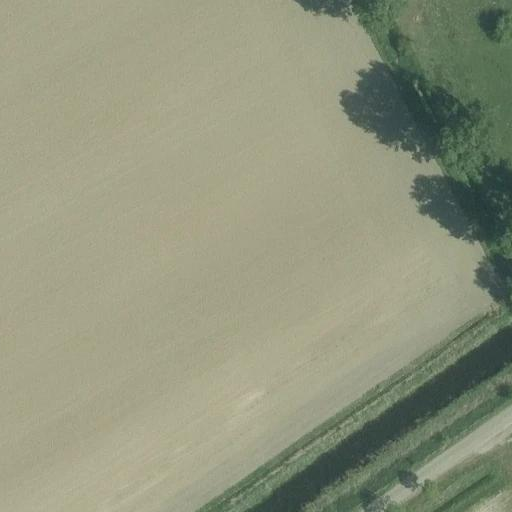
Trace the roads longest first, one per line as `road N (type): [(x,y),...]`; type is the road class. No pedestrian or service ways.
road 1 (track): [(351,0),(493,272),(511,264)]
road 2 (unclassified): [(375,511),(511,415)]
